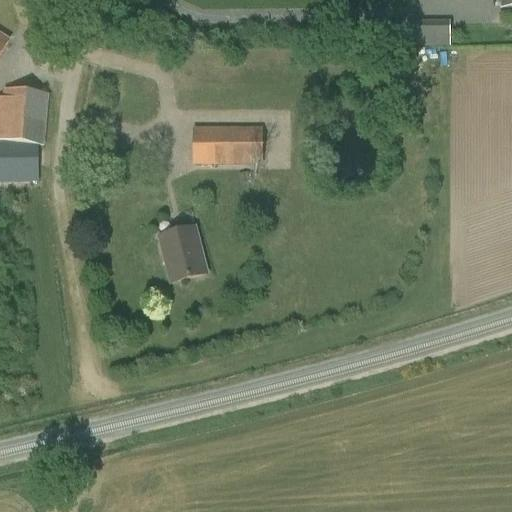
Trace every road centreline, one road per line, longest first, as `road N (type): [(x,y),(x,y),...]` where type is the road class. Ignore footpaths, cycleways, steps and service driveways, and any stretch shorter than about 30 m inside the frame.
road 1 (track): [(93,419),(58,201)]
road 2 (unclassified): [(58,201),(62,133),(90,0)]
